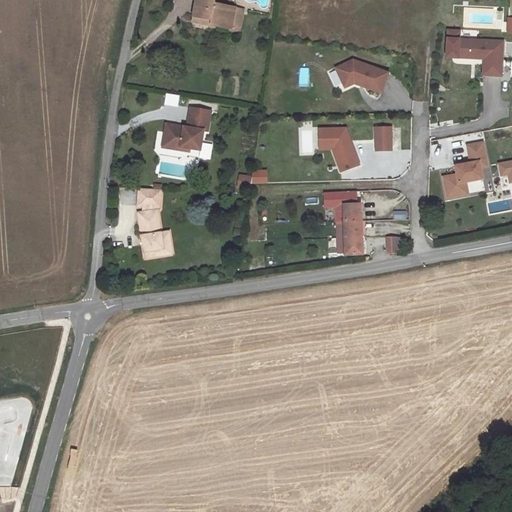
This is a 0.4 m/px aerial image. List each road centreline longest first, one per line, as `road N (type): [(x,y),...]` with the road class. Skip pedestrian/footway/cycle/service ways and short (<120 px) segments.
road 1 (unclassified): [(511,242),(86,313)]
road 2 (residential): [(137,0),(86,313)]
road 3 (unclassified): [(86,313),(36,511)]
road 4 (unknown): [(415,183),(427,64),(418,0)]
road 5 (unknown): [(259,187),(415,183)]
